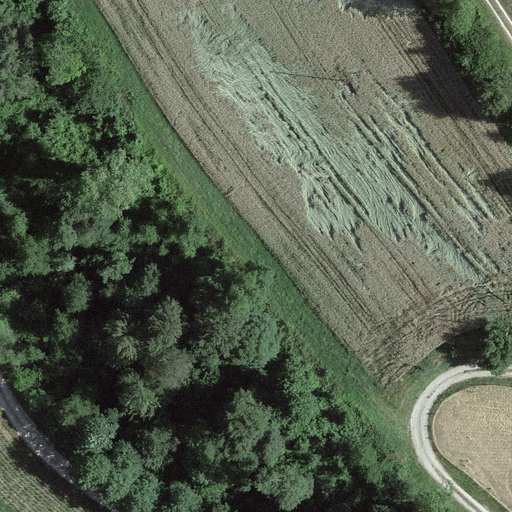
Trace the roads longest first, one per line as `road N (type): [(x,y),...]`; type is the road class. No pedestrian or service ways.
road 1 (track): [(511,371),(461,372),(432,387),(424,402),(424,442),(466,511)]
road 2 (track): [(0,384),(21,421),(117,511)]
